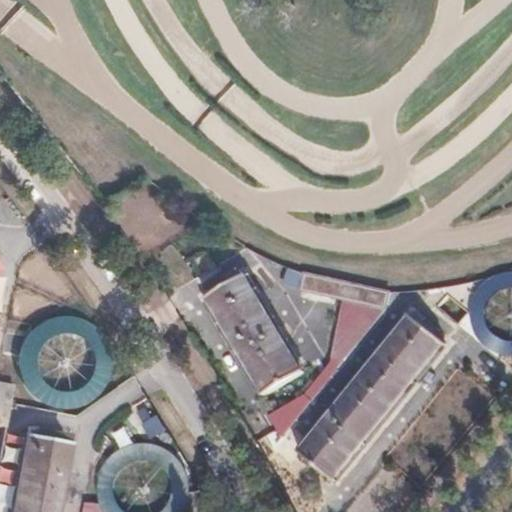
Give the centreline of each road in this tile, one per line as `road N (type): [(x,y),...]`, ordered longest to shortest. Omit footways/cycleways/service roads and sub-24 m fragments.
road 1 (unknown): [(0,93),(184,342),(279,511)]
road 2 (residential): [(246,511),(187,403),(0,143)]
road 3 (unknown): [(159,363),(93,421),(73,511)]
road 4 (unknown): [(511,400),(421,511)]
